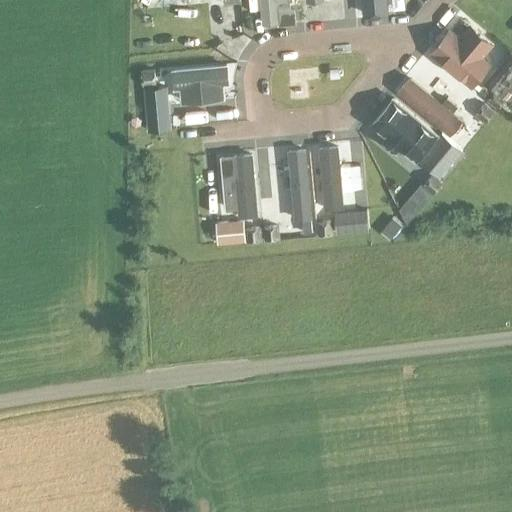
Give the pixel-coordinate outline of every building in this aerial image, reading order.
[(292,22),(290,0),(267,0),(269,24),(292,22)] [(355,0),(357,19),(383,16),(381,0),(355,0)] [(436,45),(450,57),(476,80),(485,69),(472,58),(485,43),(458,20),(436,45)] [(511,54),(510,53),(487,80),(507,97),(511,90),(511,54)] [(215,86),(220,85),(218,68),(169,75),(173,107),(217,101),(215,86)] [(442,129),(455,115),(407,69),(394,83),(442,129)] [(155,70),(142,71),(143,86),(156,85),(155,70)] [(172,130),(168,86),(144,88),(148,132),(172,130)] [(496,90),(487,101),(497,108),(499,110),(507,99),(505,97),(496,90)] [(386,98),(367,120),(403,150),(422,127),(386,98)] [(485,104),(476,115),(485,122),(486,124),(496,112),(494,111),(485,104)] [(442,132),(419,160),(440,178),(464,150),(442,132)] [(250,147),(252,203),(267,203),(265,147),(250,147)] [(329,148),(310,150),(315,211),(334,210),(329,148)] [(304,216),(301,154),(282,155),(285,217),(304,216)] [(350,157),(337,157),(338,196),(351,196),(350,157)] [(223,159),(225,217),(248,216),(246,158),(223,159)] [(352,164),(355,186),(363,184),(360,163),(352,164)] [(438,178),(433,175),(424,186),(423,187),(434,196),(444,183),(438,178)] [(367,210),(335,212),(336,234),(368,231),(369,231),(367,210)] [(244,221),(216,223),(218,244),(245,241),(244,221)] [(317,223),(318,236),(335,234),(333,221),(317,223)] [(279,226),(264,227),(265,241),(276,240),(281,239),(279,226)] [(247,242),(262,241),(261,228),(246,229),(247,242)]
